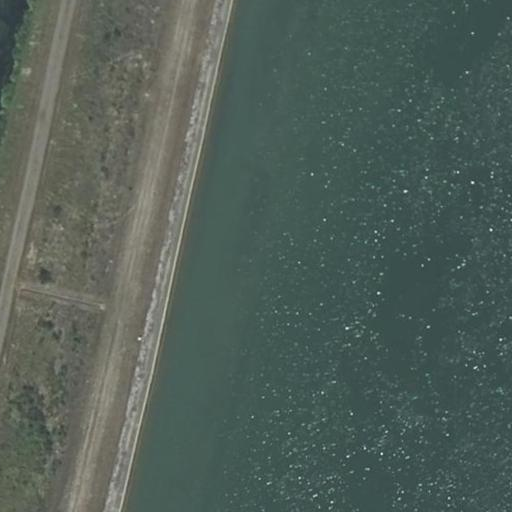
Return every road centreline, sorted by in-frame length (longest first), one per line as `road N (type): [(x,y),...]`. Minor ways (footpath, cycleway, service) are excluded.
road 1 (track): [(70,511),(184,0)]
road 2 (track): [(67,0),(0,324)]
